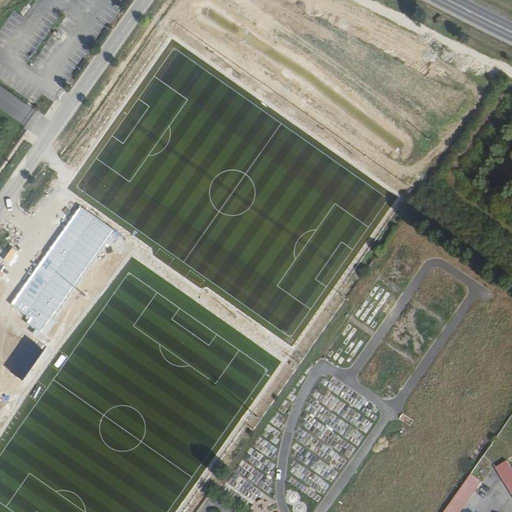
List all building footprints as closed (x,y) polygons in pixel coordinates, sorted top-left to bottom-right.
[(9,389),(21,398),(30,384),(17,376),(9,389)] [(43,399),(53,404),(56,398),(46,393),(43,399)] [(62,409),(54,422),(68,430),(76,416),(62,409)] [(0,415),(0,426),(10,433),(18,419),(3,411),(0,415)] [(41,420),(35,435),(49,441),(55,426),(41,420)] [(92,438),(96,432),(86,424),(82,430),(92,438)] [(107,459),(116,445),(104,436),(94,450),(107,459)] [(77,445),(68,460),(82,469),(91,455),(77,445)] [(97,459),(91,473),(105,480),(112,466),(97,459)] [(142,461),(133,474),(146,482),(155,469),(142,461)] [(42,471),(32,484),(44,493),(54,481),(42,471)] [(88,494),(97,481),(83,472),(75,485),(88,494)] [(475,475),(447,511),(466,511),(487,484),(475,475)] [(155,483),(171,490),(174,483),(158,476),(155,483)] [(123,510),(131,496),(116,488),(108,501),(123,510)] [(7,503),(19,511),(29,499),(16,490),(7,503)] [(40,511),(51,511),(58,504),(45,495),(35,508),(40,511)] [(128,510),(130,511),(146,511),(151,506),(137,496),(128,510)] [(61,511),(63,511),(71,502),(66,499),(58,510),(61,511)] [(155,511),(173,511),(177,506),(163,499),(155,511)]
